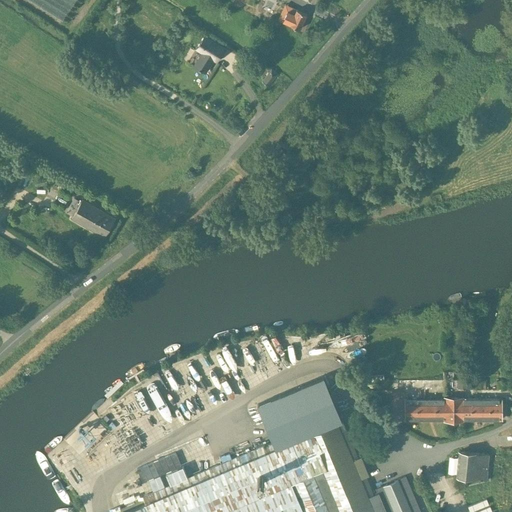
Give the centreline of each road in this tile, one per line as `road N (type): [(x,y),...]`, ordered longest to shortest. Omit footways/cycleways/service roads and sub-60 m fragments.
road 1 (tertiary): [(0,354),(211,176),(369,0)]
road 2 (residential): [(511,422),(434,448),(411,442),(363,407)]
